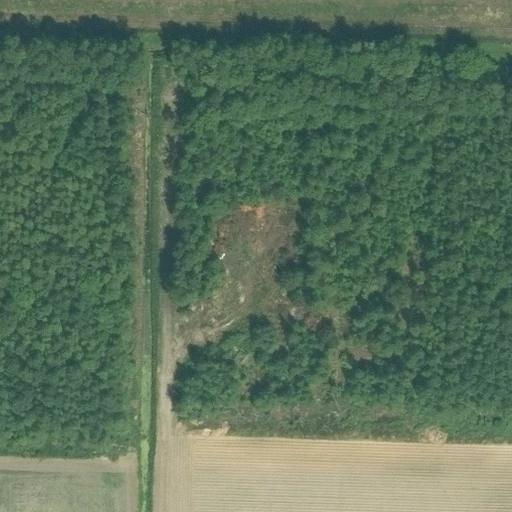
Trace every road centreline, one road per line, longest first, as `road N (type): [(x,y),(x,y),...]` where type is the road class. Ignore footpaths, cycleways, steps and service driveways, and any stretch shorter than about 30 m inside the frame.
road 1 (track): [(153,0),(166,469)]
road 2 (track): [(511,7),(127,0)]
